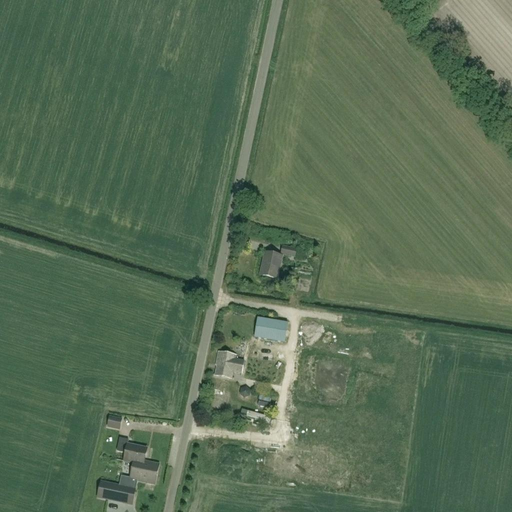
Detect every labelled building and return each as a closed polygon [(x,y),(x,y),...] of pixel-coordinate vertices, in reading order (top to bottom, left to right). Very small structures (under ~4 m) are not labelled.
[(283,247),(282,254),(295,257),(297,250),(283,247)] [(278,279),(283,257),(265,253),(262,267),(265,268),(263,276),(278,279)] [(288,324),(259,319),(255,338),(284,343),(288,324)] [(264,347),(261,362),(287,366),(290,351),(264,347)] [(306,352),(301,399),(359,406),(357,423),(397,428),(399,417),(374,414),(375,409),(393,412),(399,363),(306,352)] [(235,361),(236,356),(219,353),(214,376),(232,380),(233,372),(242,374),(244,362),(235,361)] [(250,361),(247,379),(272,384),(274,377),(286,379),(288,367),(250,361)] [(317,416),(319,406),(300,403),(298,416),(305,417),(304,425),(341,430),(342,419),(317,416)] [(120,430),(122,420),(110,418),(108,428),(120,430)] [(145,462),(147,449),(128,445),(124,462),(134,464),(131,479),(134,480),(137,480),(155,484),(159,465),(145,462)] [(125,488),(135,490),(137,480),(134,480),(131,479),(122,477),(120,487),(101,483),(97,498),(121,503),(125,488)]
